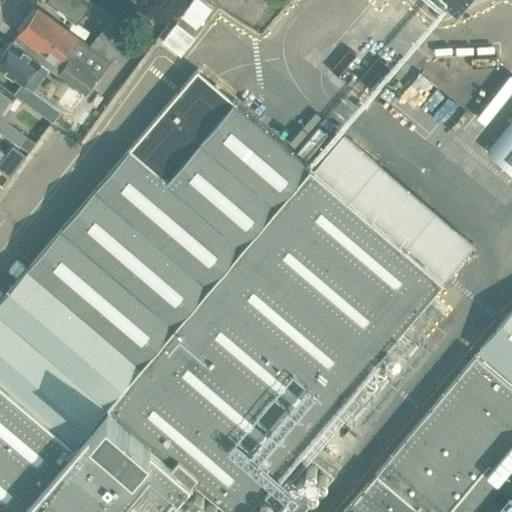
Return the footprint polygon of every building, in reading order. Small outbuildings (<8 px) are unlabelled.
[(90,0),(47,0),(76,21),(90,0)] [(196,25),(211,5),(204,0),(192,0),(181,14),(196,25)] [(441,0),(457,14),(468,0),(441,0)] [(57,61),(76,34),(37,5),(17,31),(57,61)] [(113,60),(134,32),(112,15),(90,44),(111,59),(113,60)] [(179,58),(195,36),(176,22),(160,44),(179,58)] [(60,110),(31,89),(39,79),(31,73),(40,61),(11,40),(0,54),(0,65),(22,82),(14,92),(16,93),(52,120),(60,110)] [(85,94),(111,59),(90,44),(84,52),(77,62),(69,57),(57,73),(85,94)] [(0,511),(296,511),(269,488),(264,489),(263,488),(442,277),(312,166),(234,99),(196,67),(129,146),(0,297),(0,511)] [(7,105),(16,93),(14,92),(0,81),(0,129),(27,150),(34,140),(6,120),(14,110),(7,105)] [(56,103),(70,113),(83,94),(70,84),(56,103)] [(69,128),(79,136),(93,117),(83,109),(69,128)] [(0,168),(6,173),(22,151),(13,144),(0,160),(0,168)] [(340,511),(511,511),(511,308),(499,324),(340,511)]
